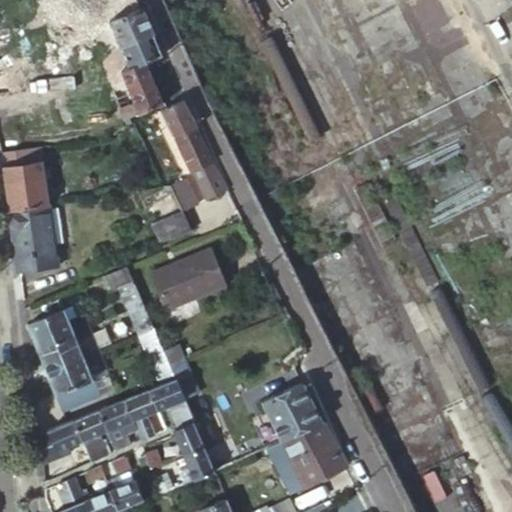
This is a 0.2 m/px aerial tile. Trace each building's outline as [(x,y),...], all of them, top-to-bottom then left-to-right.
[(142,7),(139,0),(113,0),(45,29),(51,44),(95,26),(142,7)] [(87,0),(47,0),(53,14),(87,0)] [(153,33),(142,7),(95,26),(99,36),(114,30),(120,44),(121,47),(153,33)] [(106,77),(107,78),(145,62),(163,55),(153,33),(121,47),(125,57),(114,62),(106,77)] [(54,62),(50,44),(26,54),(33,70),(54,62)] [(26,54),(18,55),(25,89),(37,87),(33,70),(26,54)] [(18,55),(0,58),(0,93),(25,89),(18,55)] [(145,62),(107,78),(124,118),(162,103),(145,62)] [(65,124),(80,118),(69,93),(55,99),(65,124)] [(179,100),(164,108),(161,109),(205,199),(226,188),(181,99),(179,100)] [(28,147),(0,150),(0,152),(5,183),(9,209),(48,203),(41,160),(30,161),(28,147)] [(170,185),(183,211),(197,203),(185,178),(170,185)] [(161,243),(191,230),(183,211),(170,185),(164,186),(137,190),(161,243)] [(48,203),(9,209),(17,257),(19,269),(57,264),(50,218),(48,203)] [(167,308),(225,284),(210,248),(152,272),(167,308)] [(128,265),(104,275),(110,289),(119,285),(129,308),(144,302),(128,265)] [(144,302),(129,308),(138,332),(154,326),(144,302)] [(37,345),(89,324),(87,319),(71,326),(64,308),(28,322),(37,345)] [(92,330),(89,324),(37,345),(47,369),(83,354),(76,336),(92,330)] [(148,356),(164,350),(154,326),(138,332),(148,356)] [(176,377),(171,366),(164,350),(148,356),(159,383),(176,377)] [(83,354),(47,369),(63,409),(99,395),(83,354)] [(200,391),(186,358),(171,366),(176,377),(185,397),(195,393),(200,391)] [(185,397),(176,377),(159,383),(151,387),(159,408),(168,404),(178,428),(195,421),(185,397)] [(291,435),(323,419),(303,378),(262,399),(281,439),(283,439),(291,435)] [(154,436),(157,435),(148,412),(159,408),(151,387),(126,397),(138,429),(143,441),(154,436)] [(205,416),(195,393),(185,397),(195,421),(205,444),(208,453),(230,444),(216,412),(205,416)] [(138,429),(126,397),(99,408),(110,434),(117,451),(131,445),(127,433),(138,429)] [(83,438),(92,461),(106,455),(108,455),(101,438),(99,439),(96,433),(102,430),(105,436),(110,434),(99,408),(75,418),(83,438)] [(42,459),(42,463),(71,451),(68,444),(83,438),(75,418),(39,432),(42,459)] [(330,473),(346,465),(323,419),(291,435),(283,439),(294,461),(278,469),(290,493),(321,477),(330,473)] [(205,444),(195,421),(178,428),(176,429),(175,430),(184,453),(205,444)] [(294,461),(283,439),(281,439),(266,446),(278,469),(294,461)] [(185,482),(215,470),(208,453),(205,444),(184,453),(193,473),(183,477),(185,482)] [(215,470),(237,460),(230,444),(208,453),(215,470)] [(151,468),(162,463),(157,448),(145,453),(146,456),(151,468)] [(116,472),(130,467),(126,455),(111,461),(116,472)] [(91,481),(105,475),(101,465),(89,470),(87,471),(91,481)] [(332,477),(330,473),(321,477),(323,481),(332,477)] [(156,482),(160,492),(172,487),(167,474),(155,478),(156,482)] [(90,511),(83,492),(76,475),(57,483),(67,508),(56,511),(90,511)] [(111,489),(119,508),(144,498),(139,487),(136,480),(117,488),(113,479),(108,481),(111,489)] [(83,492),(90,511),(108,511),(113,510),(119,508),(111,489),(91,498),(88,489),(83,492)] [(202,511),(233,511),(227,496),(222,498),(201,507),(202,511)]
